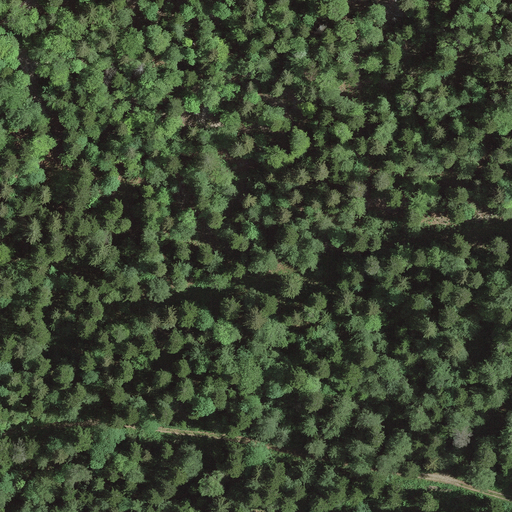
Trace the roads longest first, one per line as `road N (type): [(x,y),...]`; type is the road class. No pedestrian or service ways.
road 1 (track): [(0,360),(192,290),(280,275),(333,253),(511,229)]
road 2 (track): [(0,428),(92,421),(242,438),(511,498)]
